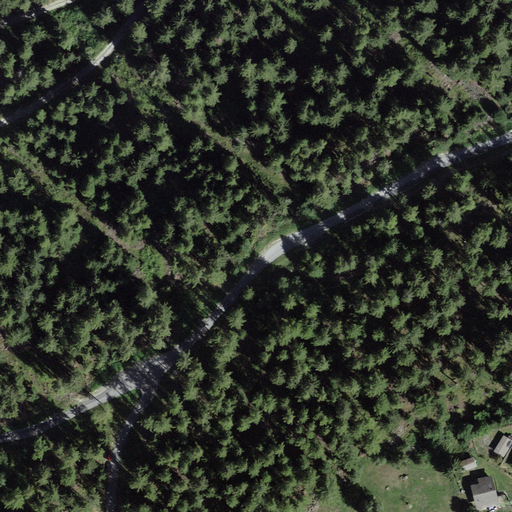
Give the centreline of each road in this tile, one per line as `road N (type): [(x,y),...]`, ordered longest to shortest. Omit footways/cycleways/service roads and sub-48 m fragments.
road 1 (unclassified): [(511,135),(431,167),(280,247),(156,371)]
road 2 (track): [(150,0),(56,95),(0,125)]
road 3 (unclassified): [(156,371),(0,438)]
road 4 (residential): [(111,511),(123,432),(156,371)]
